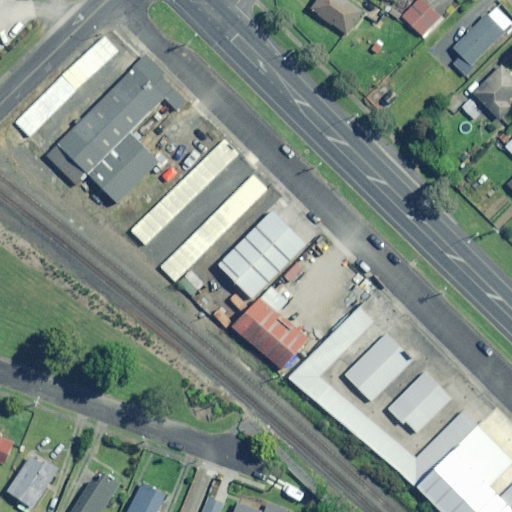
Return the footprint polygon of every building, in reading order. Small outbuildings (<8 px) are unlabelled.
[(364,12),(345,0),(317,0),(311,10),(348,35),(364,12)] [(440,17),(422,0),(418,0),(402,17),(422,36),(440,17)] [(505,31),(486,14),(454,50),(461,56),(453,65),(465,75),(505,31)] [(166,89),(137,59),(49,146),(78,176),(122,133),(166,89)] [(511,96),(511,75),(503,65),(474,94),(499,120),(511,109),(506,103),(511,96)] [(477,106),(470,99),(462,108),(469,115),(477,106)] [(122,133),(78,176),(106,204),(150,161),(122,133)] [(511,135),(503,145),(511,153),(511,135)] [(307,243),(274,209),(219,263),(253,297),(307,243)] [(204,283),(190,270),(178,284),(192,297),(204,283)] [(356,308),(363,301),(358,297),(347,308),(338,300),(323,316),(332,324),(337,329),(356,308)] [(299,343),(251,301),(224,331),(272,373),(299,343)] [(416,488),(478,425),(463,410),(416,458),(319,376),(374,321),(360,307),(288,378),(397,470),(416,488)] [(413,359),(386,333),(345,375),(371,401),(413,359)] [(452,398),(425,371),(388,408),(403,423),(405,421),(417,433),(452,398)] [(12,443),(0,437),(0,462),(3,464),(12,443)] [(506,511),(511,508),(456,452),(420,488),(443,511),(506,511)] [(29,511),(57,470),(32,453),(7,491),(21,501),(17,506),(25,511),(29,511)] [(100,511),(118,484),(103,475),(97,486),(91,482),(72,511),(100,511)] [(156,511),(165,494),(142,483),(127,511),(156,511)] [(220,511),(224,505),(208,498),(201,511),(220,511)] [(264,511),(238,502),(234,511),(291,511),(268,503),(264,511)]
